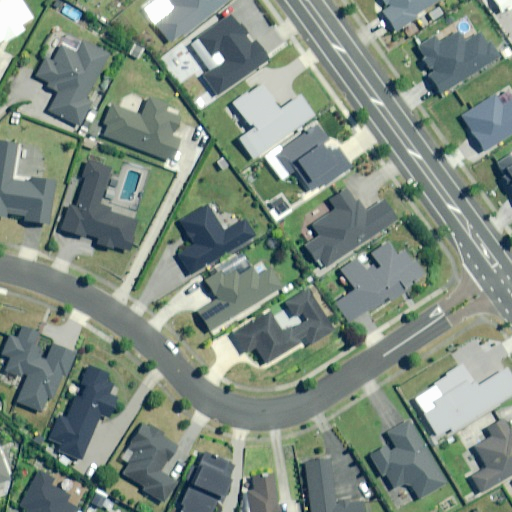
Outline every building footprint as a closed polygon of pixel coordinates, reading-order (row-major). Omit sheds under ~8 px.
[(32,18),(20,0),(5,0),(0,3),(0,41),(3,40),(5,42),(23,30),(20,26),(32,18)] [(184,34),(185,37),(226,5),(225,3),(229,0),(170,0),(176,7),(155,23),(171,44),(184,34)] [(381,0),(387,8),(381,12),(395,32),(415,19),(413,17),(439,0),(381,0)] [(511,0),(493,0),(501,14),(511,7),(511,0)] [(247,35),(251,32),(244,22),(240,24),(233,15),(197,40),(211,60),(218,55),(223,63),(204,76),(217,95),(270,58),(258,40),(253,43),(247,35)] [(429,77),(440,94),(501,55),(496,47),(492,50),(481,32),(465,42),(458,31),(441,42),(437,36),(420,47),(436,73),(429,77)] [(107,53),(83,41),(77,54),(61,46),(54,60),(46,56),(36,76),(48,82),(46,86),(59,92),(50,110),(80,125),(91,103),(84,99),(107,53)] [(418,69),(406,52),(397,59),(408,75),(418,69)] [(281,109),(262,83),(233,104),(251,129),(243,134),(258,155),(314,115),(300,96),(281,109)] [(464,115),(485,150),(511,132),(511,99),(501,106),(494,96),(464,115)] [(142,117),(111,105),(104,125),(107,127),(104,136),(172,162),(181,140),(174,137),(181,117),(164,111),(166,103),(149,97),(142,117)] [(329,139),(320,125),(277,154),(290,174),(294,171),(311,195),(353,167),(339,147),(331,153),(323,142),(329,139)] [(17,144),(0,141),(0,216),(5,218),(5,213),(23,216),(22,221),(48,225),(55,182),(29,178),(28,182),(12,180),(17,144)] [(498,162),(511,183),(511,154),(511,153),(498,162)] [(96,241),(96,244),(113,249),(113,247),(128,251),(137,221),(108,212),(110,208),(100,205),(111,167),(90,161),(76,207),(70,205),(62,230),(96,241)] [(364,213),(347,189),(329,201),(335,210),(312,226),(319,236),(305,245),(322,271),(396,220),(383,200),(364,213)] [(222,233),(205,206),(179,223),(194,245),(177,256),(192,279),(212,266),(210,263),(254,234),(244,219),(222,233)] [(397,254),(389,242),(371,254),(378,266),(368,272),(358,257),(340,269),(355,290),(335,303),(348,323),(369,309),(370,311),(388,299),(390,302),(405,292),(403,288),(423,275),(406,249),(397,254)] [(257,278),(244,257),(205,282),(217,300),(198,312),(211,333),(283,287),(271,268),(257,278)] [(334,330),(307,289),(284,304),(296,322),(283,331),(270,311),(232,336),(244,355),(255,348),(267,367),(306,341),(309,346),(334,330)] [(41,334),(15,323),(2,354),(10,357),(5,371),(26,380),(16,402),(41,412),(47,397),(52,400),(62,375),(65,376),(75,354),(52,344),(45,360),(32,355),(41,334)] [(511,394),(511,380),(503,366),(471,386),(460,368),(433,385),(440,396),(431,402),(434,407),(422,415),(436,436),(449,428),(451,432),(511,394)] [(107,394),(112,381),(105,378),(106,375),(88,367),(81,383),(75,381),(70,393),(77,396),(67,419),(59,416),(49,441),(59,445),(61,455),(79,462),(98,418),(104,421),(114,397),(107,394)] [(509,429),(503,418),(485,429),(491,438),(473,448),(485,469),(469,478),(479,495),(511,474),(511,429),(511,427),(509,429)] [(395,490),(403,485),(411,486),(419,500),(447,483),(409,420),(384,435),(390,444),(370,456),(382,476),(385,474),(395,490)] [(176,444),(141,423),(125,449),(133,454),(121,474),(143,487),(141,491),(162,504),(175,483),(159,473),(176,444)] [(0,484),(11,480),(0,453),(0,484)] [(231,466),(202,453),(179,505),(182,507),(179,511),(206,511),(210,504),(213,506),(231,466)] [(334,505),(327,459),(303,462),(309,511),(361,511),(359,501),(334,505)] [(55,478),(41,471),(22,506),(29,510),(28,511),(76,511),(79,509),(67,502),(70,495),(51,485),(55,478)] [(275,511),(271,476),(249,479),(251,492),(242,493),(244,511),(275,511)]
